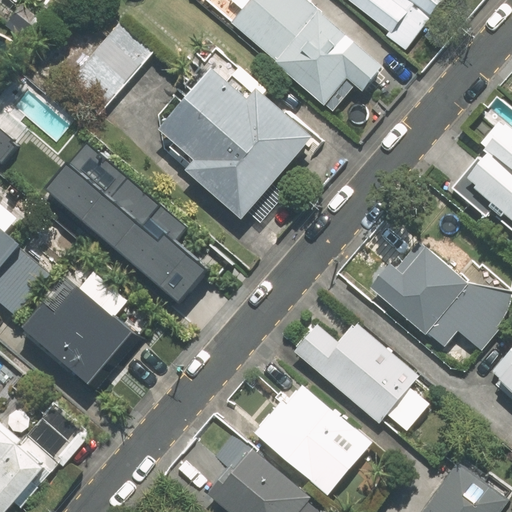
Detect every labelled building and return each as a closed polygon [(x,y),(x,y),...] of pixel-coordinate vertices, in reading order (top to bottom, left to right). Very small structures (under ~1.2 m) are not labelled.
[(278,60),(321,11),(308,0),(251,0),(233,21),(278,60)] [(351,0),(394,32),(410,11),(395,0),(351,0)] [(416,0),(436,14),(445,0),(416,0)] [(277,62),(328,106),(352,78),(365,90),(386,66),(321,11),(278,60),(277,62)] [(66,85),(101,115),(156,51),(122,21),(66,85)] [(0,70),(18,49),(0,34),(0,70)] [(260,88),(250,100),(214,69),(162,129),(198,160),(188,171),(244,220),(317,137),(260,88)] [(511,127),(507,123),(454,187),(491,217),(495,211),(511,224),(511,127)] [(58,192),(46,208),(176,314),(214,268),(179,240),(191,226),(85,139),(48,184),(58,192)] [(0,300),(17,315),(54,273),(0,226),(0,300)] [(399,247),(368,284),(443,346),(458,328),(481,347),(506,313),(511,300),(511,291),(472,282),(425,243),(413,258),(399,247)] [(27,327),(93,384),(137,334),(82,286),(59,313),(48,303),(27,327)] [(294,351),(381,423),(390,413),(410,430),(432,403),(412,387),(421,376),(357,323),(341,342),(317,322),(294,351)] [(511,349),(494,371),(511,386),(511,349)] [(329,496),(375,442),(300,380),(255,434),(329,496)] [(88,433),(56,405),(25,441),(56,468),(88,433)] [(0,511),(8,511),(47,469),(0,427),(0,511)] [(209,494),(230,511),(323,511),(328,507),(251,444),(209,494)] [(420,511),(511,511),(511,504),(462,463),(420,511)]
